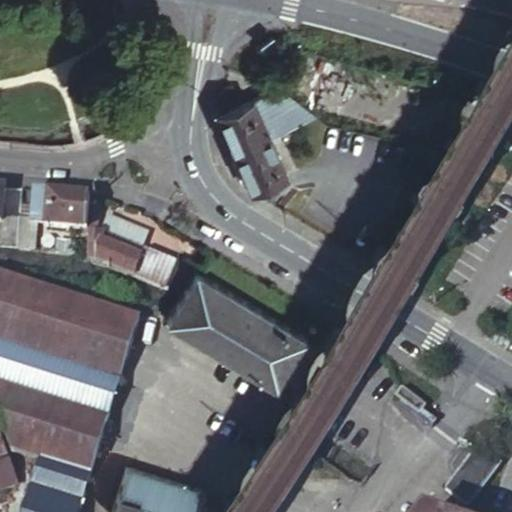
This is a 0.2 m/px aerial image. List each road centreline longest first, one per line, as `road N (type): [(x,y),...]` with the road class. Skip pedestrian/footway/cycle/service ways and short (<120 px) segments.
road 1 (residential): [(511,385),(221,211),(189,161),(191,110)]
road 2 (primary): [(277,0),(511,67)]
road 3 (residential): [(191,110),(86,157),(0,159)]
